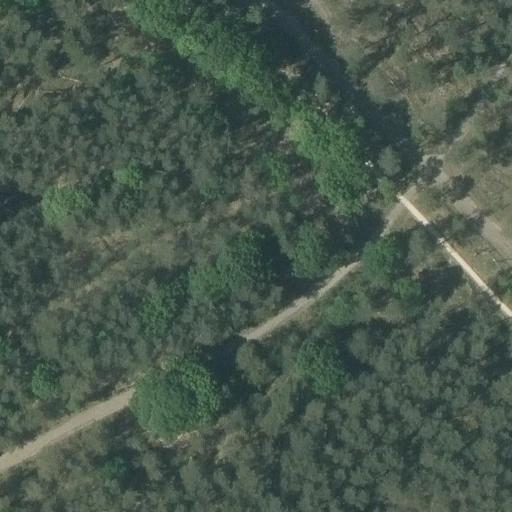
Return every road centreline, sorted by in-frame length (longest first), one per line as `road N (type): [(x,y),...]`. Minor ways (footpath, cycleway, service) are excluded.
road 1 (track): [(511,60),(436,176),(336,276),(221,357),(0,469)]
road 2 (track): [(252,0),(511,250)]
